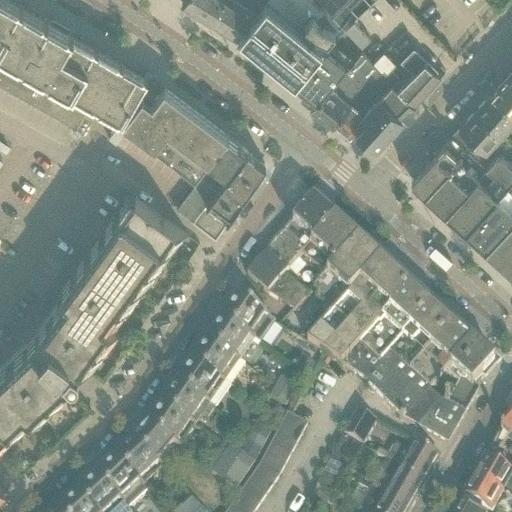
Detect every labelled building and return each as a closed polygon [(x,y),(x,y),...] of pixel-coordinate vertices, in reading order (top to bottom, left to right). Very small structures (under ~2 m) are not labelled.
[(123,63),(12,0),(0,0),(0,84),(83,131),(98,106),(113,115),(123,121),(138,95),(146,81),(148,78),(145,76),(138,72),(123,63)] [(257,10),(235,36),(237,37),(237,36),(292,81),(305,66),(305,65),(313,58),(319,50),(323,46),(328,40),(336,31),(322,25),(319,22),(317,20),(313,14),(305,24),(308,29),(306,32),(286,16),(301,0),(315,0),(319,4),(331,16),(347,0),(266,0),(257,11),(257,10)] [(354,22),(345,30),(361,47),(370,39),(354,22)] [(305,66),(293,81),(316,99),(319,95),(328,84),(338,72),(342,75),(355,59),(351,55),(333,41),(324,50),(322,47),(319,50),(313,58),(305,65),(305,66)] [(316,99),(310,106),(319,114),(333,124),(350,103),(347,100),(358,87),(365,75),(375,66),(373,63),(361,52),(355,59),(342,75),(338,72),(328,84),(319,95),(316,99)] [(350,103),(333,124),(349,138),(355,132),(364,120),(363,118),(365,115),(361,111),(369,101),(372,98),(371,97),(375,92),(379,89),(376,85),(384,77),(396,65),(383,53),(373,63),(375,66),(365,75),(358,87),(347,100),(350,103)] [(425,63),(396,90),(413,106),(413,107),(440,77),(425,63)] [(511,111),(511,69),(491,92),(511,111)] [(379,89),(375,92),(396,114),(401,119),(402,120),(407,124),(418,112),(413,107),(413,106),(396,90),(384,77),(376,85),(379,89)] [(195,179),(197,175),(227,136),(165,88),(152,104),(142,96),(123,121),(122,123),(195,179)] [(364,120),(355,132),(371,146),(378,146),(402,120),(401,119),(396,114),(375,92),(371,97),(372,98),(369,101),(361,111),(365,115),(363,118),(364,120)] [(511,111),(491,92),(475,110),(501,134),(511,123),(511,122),(511,111)] [(475,110),(451,135),(467,150),(477,159),(484,152),(484,153),(501,134),(475,110)] [(410,179),(424,192),(447,167),(449,169),(467,150),(451,135),(410,179)] [(177,208),(193,220),(224,180),(246,151),(227,136),(197,175),(195,179),(198,181),(177,208)] [(247,151),(224,180),(243,196),(261,170),(261,169),(265,165),(247,151)] [(467,185),(443,210),(464,229),(503,188),(500,185),(511,172),(511,164),(510,164),(502,155),(495,156),(467,185),(467,186),(467,185)] [(447,167),(424,192),(443,210),(467,185),(449,169),(448,168),(447,167)] [(464,229),(484,248),(511,218),(511,173),(500,185),(503,188),(464,229)] [(224,180),(193,220),(198,224),(214,237),(243,196),(224,180)] [(136,198),(39,328),(38,330),(38,331),(37,332),(37,333),(37,335),(38,336),(38,337),(39,338),(32,346),(30,345),(29,345),(28,345),(27,345),(26,345),(25,345),(24,346),(0,368),(0,455),(2,458),(4,457),(0,452),(0,446),(13,435),(20,442),(22,441),(15,433),(31,419),(41,430),(43,429),(36,421),(52,407),(59,414),(61,412),(54,405),(70,390),(77,398),(78,396),(65,382),(68,379),(70,381),(71,381),(72,381),(74,381),(75,380),(76,380),(77,379),(77,378),(78,377),(78,376),(78,375),(78,373),(78,372),(76,370),(78,367),(94,378),(95,377),(87,371),(100,353),(108,359),(109,357),(102,351),(114,334),(122,340),(124,338),(111,328),(124,311),(132,317),(133,315),(125,309),(138,292),(146,298),(147,296),(139,290),(152,272),(160,278),(161,276),(153,270),(166,253),(174,259),(176,257),(168,251),(181,234),(189,240),(190,238),(163,218),(136,198)] [(309,207),(246,276),(268,295),(285,275),(302,256),(303,256),(335,221),(319,207),(314,202),(309,207)] [(503,265),(511,273),(511,218),(484,248),(503,265)] [(303,256),(326,277),(338,265),(358,242),(335,221),(303,256)] [(326,277),(313,291),(336,312),(381,262),(358,242),(338,265),(326,277)] [(307,344),(341,366),(411,289),(381,262),(336,312),(307,344)] [(285,275),(268,295),(294,312),(308,296),(285,275)] [(341,366),(364,381),(430,307),(411,289),(341,366)] [(238,298),(222,320),(249,339),(260,346),(275,323),(265,317),(238,298)] [(364,381),(403,420),(471,344),(430,307),(364,381)] [(207,341),(234,360),(249,339),(222,320),(207,341)] [(192,362),(219,381),(231,389),(246,368),(234,360),(207,341),(192,362)] [(428,391),(403,420),(404,420),(430,436),(448,446),(477,394),(472,389),(494,364),(471,344),(445,373),(458,385),(447,406),(440,402),(428,391)] [(302,357),(294,368),(307,377),(315,366),(302,357)] [(177,384),(204,403),(219,381),(192,362),(177,384)] [(281,378),(275,388),(290,398),(296,387),(281,378)] [(177,384),(162,405),(189,424),(195,416),(205,423),(214,410),(204,403),(177,384)] [(270,397),(270,398),(285,406),(286,406),(290,398),(275,388),(270,397)] [(162,405),(147,427),(161,437),(146,452),(158,465),(174,446),(189,424),(162,405)] [(357,413),(344,437),(360,446),(361,446),(362,447),(375,423),(357,413)] [(511,413),(489,454),(495,458),(500,450),(507,441),(511,435),(511,413)] [(286,414),(281,424),(301,436),(307,425),(286,414)] [(281,424),(276,434),(296,446),(301,436),(281,424)] [(254,425),(250,432),(267,443),(272,435),(254,425)] [(136,441),(116,459),(139,483),(158,465),(146,452),(161,437),(147,427),(136,441)] [(267,443),(250,432),(238,454),(255,465),(267,443)] [(276,434),(271,443),(291,455),(296,446),(276,434)] [(344,437),(330,464),(345,472),(348,473),(362,447),(361,446),(360,446),(344,437)] [(271,443),(266,453),(286,465),(291,455),(271,443)] [(379,451),(376,456),(387,461),(386,463),(400,470),(399,472),(424,486),(439,459),(422,450),(413,445),(409,453),(396,446),(395,447),(394,449),(390,457),(379,451)] [(229,448),(212,474),(223,482),(240,456),(229,448)] [(266,453),(261,463),(280,475),(286,465),(266,453)] [(240,456),(223,482),(235,490),(236,490),(253,465),(252,464),(250,462),(240,456)] [(116,459),(97,477),(120,501),(128,510),(147,492),(139,483),(116,459)] [(485,461),(473,482),(511,504),(511,489),(507,487),(511,479),(511,476),(502,471),(485,461)] [(259,465),(255,472),(274,484),(280,476),(280,475),(261,463),(259,465)] [(386,463),(373,486),(387,494),(389,490),(400,497),(396,506),(407,511),(409,511),(424,486),(399,472),(400,470),(386,463)] [(317,488),(333,496),(345,472),(330,464),(317,488)] [(255,472),(249,481),(268,493),(274,484),(255,472)] [(130,511),(120,501),(97,477),(78,495),(94,511),(130,511)] [(362,480),(358,486),(369,492),(359,511),(360,511),(407,511),(396,506),(400,497),(389,490),(387,494),(373,486),(362,480)] [(249,481),(242,490),(262,502),(268,493),(249,481)] [(511,511),(511,504),(473,482),(463,500),(483,511),(493,511),(496,507),(506,511),(511,511)] [(242,490),(236,499),(256,511),(262,502),(242,490)] [(94,511),(78,495),(60,511),(94,511)] [(191,500),(177,511),(199,511),(202,510),(192,499),(191,500)] [(236,499),(230,508),(236,511),(255,511),(256,511),(236,499)]
